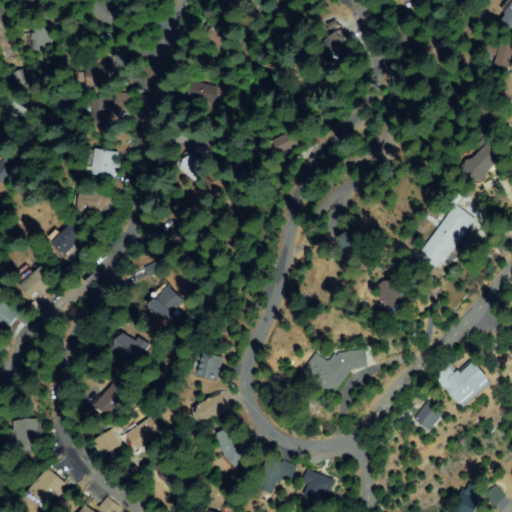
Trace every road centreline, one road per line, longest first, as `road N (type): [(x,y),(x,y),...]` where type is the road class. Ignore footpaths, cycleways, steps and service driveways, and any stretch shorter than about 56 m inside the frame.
road 1 (residential): [(360,436),(318,441),(279,432),(251,410),(240,381),(273,295),(297,159),(362,119),(376,91),(376,67),(352,0)]
road 2 (residential): [(90,284),(124,253),(134,217),(134,77),(166,0)]
road 3 (residential): [(132,511),(57,426),(56,383),(90,284)]
road 4 (residential): [(360,436),(433,339),(471,317),(485,270),(511,237)]
road 5 (residential): [(0,369),(30,330),(90,284)]
